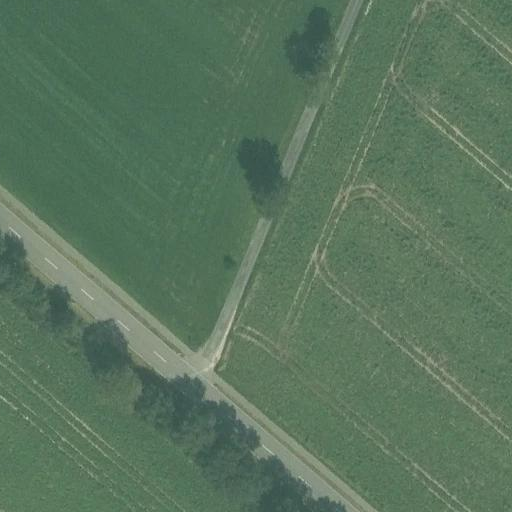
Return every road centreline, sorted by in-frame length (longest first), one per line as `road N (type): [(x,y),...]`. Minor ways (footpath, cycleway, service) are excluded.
road 1 (unclassified): [(204,380),(363,0)]
road 2 (secondary): [(0,204),(204,380)]
road 3 (secondary): [(204,380),(356,511)]
